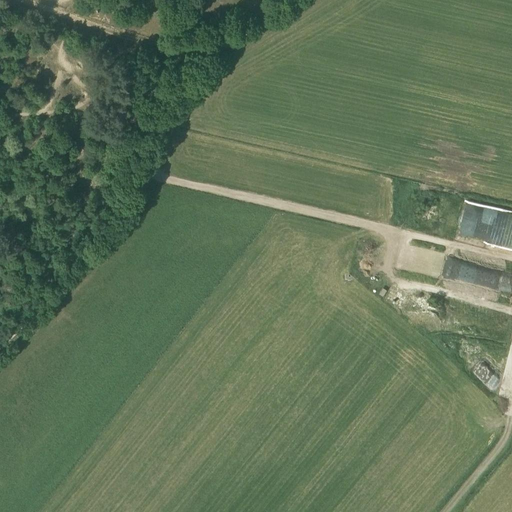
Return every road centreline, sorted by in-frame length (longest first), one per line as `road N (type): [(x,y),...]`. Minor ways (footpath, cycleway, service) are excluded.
road 1 (track): [(511,257),(145,170)]
road 2 (track): [(0,349),(126,219),(178,85)]
road 3 (track): [(29,0),(148,43),(193,50)]
road 4 (track): [(193,50),(234,40),(310,0)]
